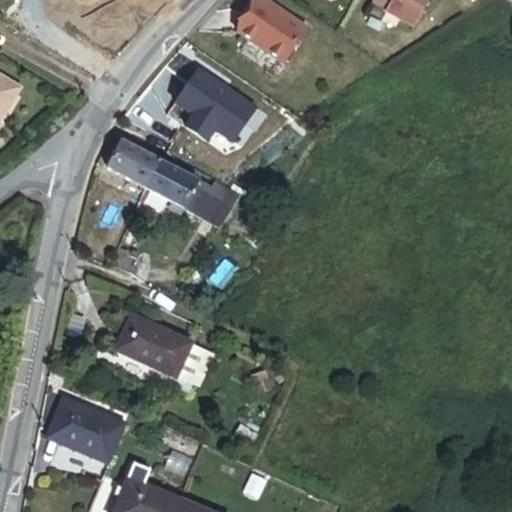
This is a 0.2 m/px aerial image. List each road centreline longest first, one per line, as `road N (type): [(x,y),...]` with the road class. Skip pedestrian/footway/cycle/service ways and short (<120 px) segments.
road 1 (residential): [(0,506),(79,142)]
road 2 (residential): [(79,142),(120,83),(202,0)]
